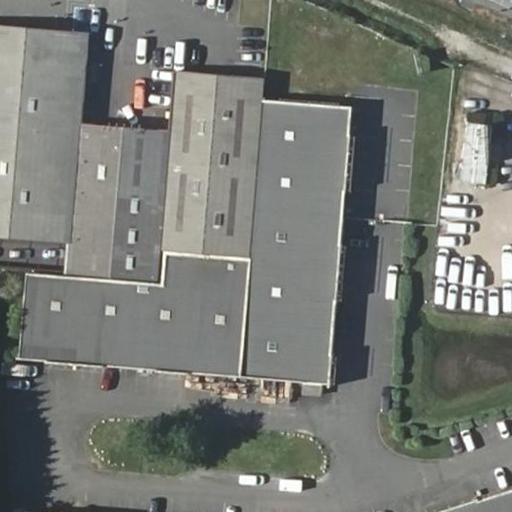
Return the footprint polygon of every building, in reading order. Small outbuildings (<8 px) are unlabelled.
[(162,233),(173,51),(164,51),(162,107),(78,104),(81,22),(0,18),(0,255),(151,263),(152,233),(162,233)] [(249,54),(173,51),(162,233),(152,233),(151,263),(151,265),(18,259),(14,342),(297,356),(297,368),(315,369),(316,357),(325,358),(327,309),(338,80),(248,75),(249,54)] [(486,129),(461,126),(455,185),(479,188),(486,129)] [(511,511),(511,488),(438,511),(511,511)] [(353,511),(21,495),(20,511),(353,511)]
